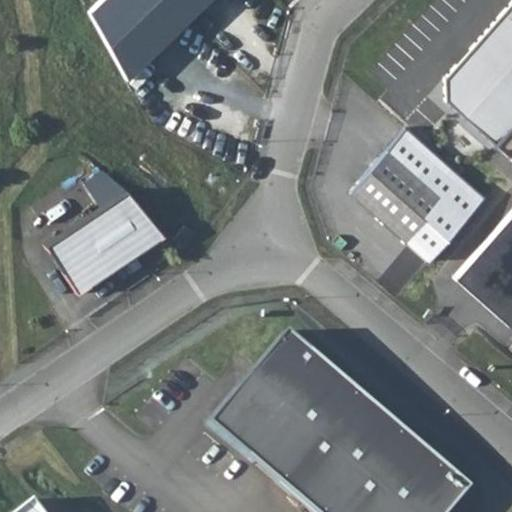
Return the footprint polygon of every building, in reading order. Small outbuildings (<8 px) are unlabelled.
[(101,0),(87,14),(125,81),(207,0),(101,0)] [(511,0),(510,0),(440,80),(442,102),(511,164),(511,204),(449,276),(507,328),(511,323),(511,0)] [(387,146),(350,187),(407,238),(444,197),(387,146)] [(130,181),(43,242),(74,286),(161,225),(130,181)] [(306,511),(449,511),(478,473),(299,316),(210,427),(306,511)] [(32,511),(22,496),(0,511),(32,511)]
